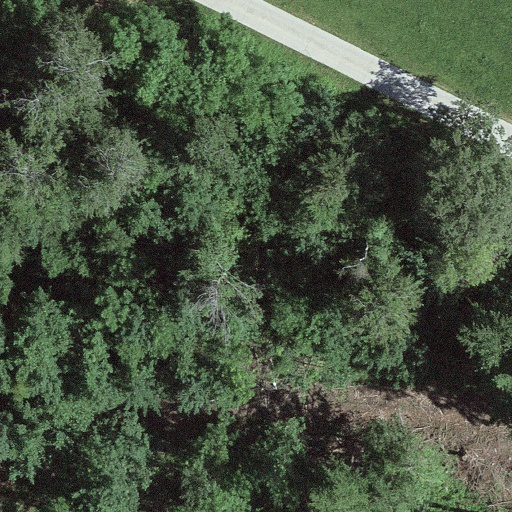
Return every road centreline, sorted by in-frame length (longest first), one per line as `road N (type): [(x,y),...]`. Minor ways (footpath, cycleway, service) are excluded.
road 1 (track): [(0,469),(138,404),(231,396),(511,417)]
road 2 (unclassified): [(230,0),(511,143)]
